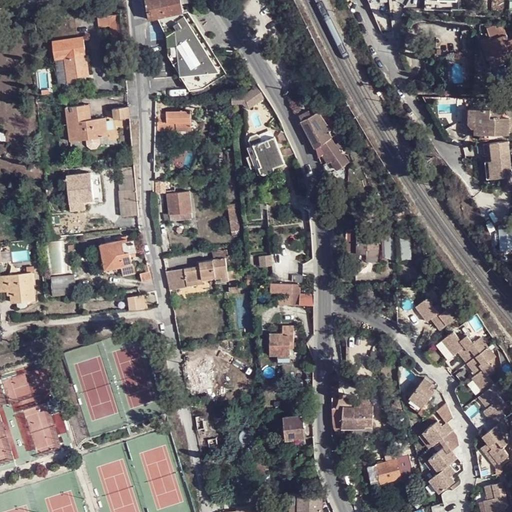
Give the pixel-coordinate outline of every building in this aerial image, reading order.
[(147,0),(152,21),(186,14),(182,0),(147,0)] [(185,14),(188,20),(224,76),(229,73),(191,13),(185,14)] [(185,14),(161,19),(169,36),(178,30),(175,26),(180,22),(179,20),(183,18),(185,21),(188,20),(185,14)] [(178,30),(169,36),(171,56),(183,75),(193,90),(206,87),(224,76),(188,20),(185,21),(183,18),(179,20),(180,22),(175,26),(178,30)] [(112,26),(116,62),(126,59),(123,25),(115,26),(114,26),(113,26),(112,26)] [(499,57),(510,53),(503,35),(489,41),(486,33),(473,38),(483,64),(499,57)] [(85,38),(54,43),(57,60),(67,58),(70,84),(80,82),(79,78),(91,77),(85,38)] [(511,58),(510,53),(499,57),(501,63),(511,58)] [(114,74),(127,69),(126,59),(116,62),(110,65),(114,74)] [(411,80),(416,93),(422,93),(416,78),(411,80)] [(268,97),(260,85),(254,87),(254,89),(246,94),(246,96),(233,97),(234,105),(244,103),(250,109),(268,97)] [(90,104),(67,107),(72,141),(109,137),(107,118),(92,120),(90,104)] [(131,118),(130,108),(114,110),(116,120),(131,118)] [(300,116),(302,121),(312,116),(309,111),(300,116)] [(169,112),(164,113),(159,113),(158,131),(190,132),(190,113),(169,112)] [(302,121),(316,149),(329,140),(326,135),(330,132),(319,112),(312,116),(302,121)] [(469,113),(469,114),(468,127),(471,128),(474,128),(474,139),(508,141),(508,124),(500,124),(500,117),(490,117),(490,115),(469,113)] [(288,132),(286,128),(279,130),(278,135),(282,143),(291,139),(288,132)] [(263,142),(251,147),(261,171),(262,173),(263,173),(264,174),(265,174),(273,171),(275,170),(275,169),(275,168),(275,167),(286,162),(275,137),(263,142)] [(165,139),(155,138),(155,147),(155,153),(165,153),(165,139)] [(249,141),(251,147),(263,142),(262,139),(258,138),(249,141)] [(329,140),(316,149),(319,156),(327,152),(332,160),(332,165),(336,170),(340,170),(349,164),(342,153),(341,155),(330,139),(329,140)] [(293,145),(284,149),(287,156),(296,152),(293,145)] [(506,147),(482,147),(482,165),(486,165),(487,182),(500,182),(500,198),(506,198),(506,180),(506,147)] [(135,157),(134,148),(126,149),(127,158),(135,157)] [(233,152),(227,153),(231,172),(236,171),(233,152)] [(92,173),(68,175),(72,212),(84,210),(83,201),(95,200),(92,173)] [(234,174),(224,175),(226,200),(236,199),(234,174)] [(136,175),(119,177),(120,192),(138,190),(136,175)] [(166,192),(164,183),(164,182),(157,183),(158,194),(166,192)] [(174,182),(164,183),(166,192),(166,194),(169,194),(172,221),(193,218),(189,191),(176,193),(174,182)] [(140,214),(138,190),(120,192),(123,216),(140,214)] [(238,204),(228,205),(229,232),(232,232),(232,236),(239,235),(239,231),(240,231),(238,204)] [(346,216),(331,215),(332,226),(346,226),(346,216)] [(20,220),(10,223),(11,228),(21,226),(20,220)] [(511,247),(511,222),(497,223),(498,248),(511,247)] [(378,249),(378,233),(363,233),(357,232),(358,254),(367,254),(367,249),(378,249)] [(129,237),(119,239),(120,242),(108,244),(111,262),(116,261),(121,265),(122,272),(135,271),(132,251),(138,250),(137,241),(130,241),(129,237)] [(120,242),(119,239),(103,242),(106,267),(121,265),(116,261),(111,262),(108,244),(120,242)] [(247,266),(246,247),(238,248),(240,267),(247,266)] [(201,266),(185,268),(187,283),(203,281),(215,279),(216,283),(237,280),(235,271),(234,271),(232,259),(228,260),(226,249),(212,251),(213,260),(200,262),(201,266)] [(185,268),(167,271),(171,290),(188,287),(187,283),(185,268)] [(150,271),(141,273),(144,282),(152,279),(150,271)] [(32,274),(0,277),(0,287),(1,293),(8,292),(9,296),(11,296),(12,303),(36,300),(32,274)] [(74,276),(51,279),(54,296),(76,294),(74,276)] [(291,293),(301,293),(301,284),(272,283),(272,292),(291,293)] [(126,298),(128,311),(149,308),(147,294),(135,295),(135,297),(126,298)] [(301,296),(291,295),(290,305),(301,306),(301,296)] [(433,322),(442,334),(464,317),(456,307),(448,313),(442,305),(436,310),(429,301),(418,310),(429,325),(433,322)] [(270,355),(276,355),(291,355),(291,343),(295,343),(295,326),(284,326),(283,334),(270,334),(270,355)] [(454,332),(443,341),(455,356),(459,353),(468,364),(489,348),(481,338),(474,344),(467,335),(460,339),(454,332)] [(489,348),(468,364),(477,375),(473,379),(484,393),(496,385),(490,378),(496,373),(489,364),(497,357),(489,348)] [(455,356),(446,363),(452,371),(461,364),(455,356)] [(202,358),(183,362),(184,370),(188,369),(188,367),(203,364),(202,358)] [(188,367),(188,369),(192,391),(208,387),(206,378),(203,364),(188,367)] [(465,369),(456,377),(463,384),(472,377),(465,369)] [(484,393),(479,398),(488,409),(484,412),(496,427),(507,419),(501,412),(508,407),(500,397),(508,391),(501,381),(496,385),(484,393)] [(428,384),(414,404),(428,413),(438,398),(433,394),(436,389),(428,384)] [(444,402),(435,408),(444,421),(453,416),(444,402)] [(344,408),(344,427),(362,428),(366,428),(366,427),(366,414),(366,407),(356,406),(350,406),(344,406),(344,408)] [(344,408),(332,408),(332,417),(332,422),(333,427),(344,427),(344,408)] [(304,415),(284,418),(286,440),(306,438),(304,415)] [(423,433),(434,446),(453,431),(447,423),(442,427),(438,421),(423,433)] [(333,427),(334,436),(343,435),(344,427),(333,427)] [(373,427),(366,427),(366,428),(362,428),(362,434),(373,435),(373,427)] [(508,442),(497,427),(496,427),(483,437),(487,443),(493,449),(490,451),(499,464),(509,457),(509,456),(504,451),(505,447),(508,444),(508,442)] [(434,446),(423,433),(420,435),(431,448),(434,446)] [(487,443),(481,448),(496,467),(499,464),(490,451),(493,449),(487,443)] [(389,447),(383,449),(387,461),(394,459),(391,447),(389,447)] [(429,462),(439,475),(450,466),(457,460),(451,452),(447,455),(443,450),(429,461),(429,462)] [(395,458),(394,459),(387,461),(367,466),(372,483),(380,481),(381,484),(400,478),(395,458)] [(268,459),(253,461),(255,478),(270,476),(268,459)] [(439,475),(429,462),(426,464),(436,477),(439,475)] [(436,477),(430,481),(440,495),(455,483),(451,478),(456,474),(450,466),(439,475),(436,477)] [(509,481),(507,473),(502,474),(504,482),(488,486),(491,499),(487,500),(489,511),(502,511),(503,511),(507,510),(510,505),(506,482),(509,481)] [(430,481),(427,484),(437,497),(440,495),(430,481)] [(321,511),(321,493),(290,493),(290,511),(321,511)]
